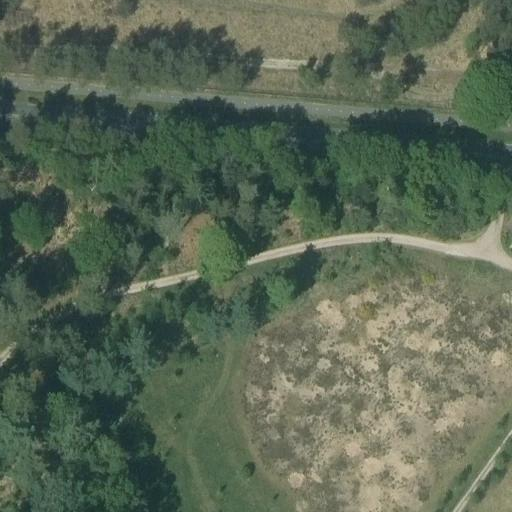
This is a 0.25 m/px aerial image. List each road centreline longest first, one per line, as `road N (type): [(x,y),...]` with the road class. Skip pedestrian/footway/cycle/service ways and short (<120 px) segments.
road 1 (track): [(0,360),(47,322),(106,295),(307,247),(406,240),(511,263)]
road 2 (primary): [(511,159),(0,116)]
road 3 (track): [(511,74),(0,44)]
